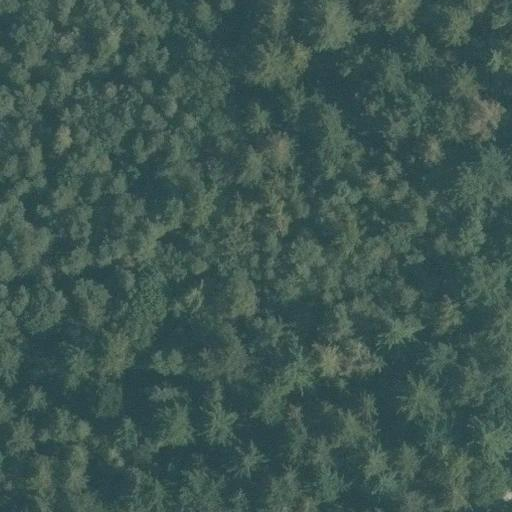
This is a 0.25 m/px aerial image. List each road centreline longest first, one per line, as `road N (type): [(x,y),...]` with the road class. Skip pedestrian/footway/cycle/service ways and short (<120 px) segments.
road 1 (track): [(275,0),(108,511)]
road 2 (track): [(0,352),(165,344)]
